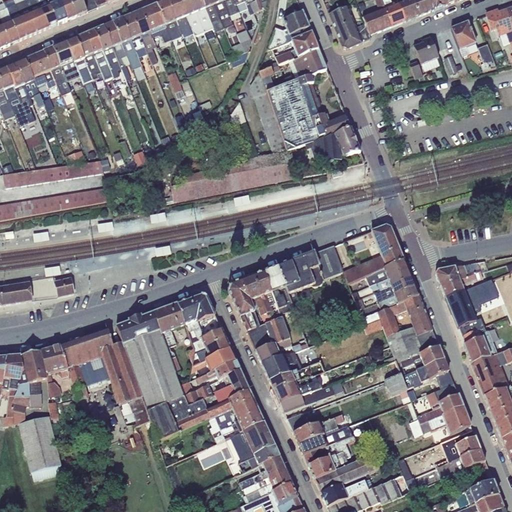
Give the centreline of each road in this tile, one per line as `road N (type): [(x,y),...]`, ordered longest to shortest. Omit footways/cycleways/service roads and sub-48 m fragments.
road 1 (residential): [(319,511),(210,275)]
road 2 (residential): [(511,496),(416,257)]
road 3 (tertiary): [(210,275),(0,337)]
road 4 (tertiary): [(397,209),(210,275)]
road 5 (residential): [(338,64),(510,0)]
road 6 (unknown): [(511,79),(359,119)]
road 7 (residential): [(397,209),(338,64)]
road 8 (residential): [(0,57),(142,0)]
road 9 (unknown): [(372,149),(511,121)]
